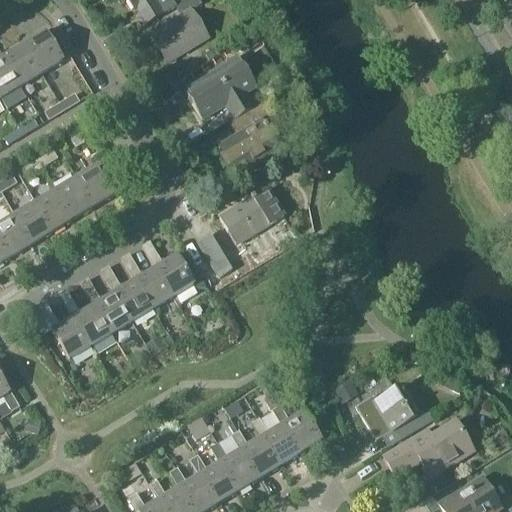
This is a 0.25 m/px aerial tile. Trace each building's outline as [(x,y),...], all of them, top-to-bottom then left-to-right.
[(125,0),(133,13),(135,12),(143,26),(163,15),(155,1),(156,0),(125,0)] [(201,6),(197,0),(189,0),(175,9),(181,18),(150,37),(167,65),(208,40),(191,12),(201,6)] [(64,65),(46,35),(25,47),(43,77),(64,65)] [(43,77),(25,47),(4,60),(23,89),(43,77)] [(215,50),(205,56),(209,63),(219,57),(215,50)] [(233,123),(256,110),(247,95),(257,89),(238,58),(182,92),(201,123),(224,109),(233,123)] [(23,89),(4,60),(0,62),(0,98),(2,102),(23,89)] [(181,94),(175,83),(160,92),(165,103),(181,94)] [(75,97),(61,106),(65,114),(80,105),(75,97)] [(65,114),(61,106),(45,116),(49,124),(65,114)] [(256,110),(233,123),(228,126),(236,138),(218,150),(235,178),(280,151),(263,123),(270,119),(262,107),(256,111),(256,110)] [(20,131),(25,139),(39,130),(34,122),(20,131)] [(25,139),(20,131),(4,141),(8,148),(25,139)] [(86,133),(71,142),(76,150),(91,141),(86,133)] [(38,162),(43,170),(57,161),(53,153),(38,162)] [(43,170),(38,162),(22,172),(27,180),(43,170)] [(76,180),(94,210),(116,197),(97,167),(76,180)] [(12,179),(0,186),(0,190),(3,195),(17,187),(12,179)] [(94,210),(76,180),(55,192),(74,222),(94,210)] [(284,219),(266,190),(219,220),(228,234),(232,231),(241,245),(284,219)] [(35,205),(53,235),(74,222),(55,192),(35,205)] [(35,205),(15,217),(33,247),(53,235),(35,205)] [(0,225),(0,239),(12,260),(33,247),(15,217),(0,225)] [(197,244),(220,280),(232,273),(210,237),(197,244)] [(0,266),(12,260),(0,239),(0,266)] [(174,302),(195,289),(176,257),(164,266),(150,244),(141,249),(154,271),(155,271),(174,302)] [(155,271),(154,271),(142,278),(129,257),(121,262),(134,283),(153,314),(174,302),(155,271)] [(134,283),(122,291),(109,270),(100,275),(113,297),(114,296),(133,327),(153,314),(134,283)] [(114,296),(113,297),(102,303),(89,282),(80,288),(93,309),(94,309),(112,339),(133,327),(114,296)] [(94,309),(93,309),(81,316),(68,295),(60,300),(73,322),(73,321),(91,352),(112,339),(94,309)] [(73,322),(60,329),(47,308),(39,313),(44,320),(37,325),(45,339),(52,334),(70,364),(91,352),(73,321),(73,322)] [(166,351),(159,339),(146,348),(153,359),(166,351)] [(0,380),(0,403),(4,401),(12,416),(20,411),(10,394),(8,395),(0,380)] [(465,386),(458,383),(453,394),(459,397),(465,386)] [(350,384),(333,394),(341,408),(358,397),(350,384)] [(397,445),(433,423),(426,412),(420,415),(403,387),(386,398),(387,399),(379,404),(374,397),(355,409),(376,443),(390,435),(397,445)] [(283,428),(301,457),(323,444),(305,414),(288,424),(280,410),(272,415),(281,429),(283,428)] [(41,425),(37,423),(29,421),(24,434),(32,436),(37,438),(39,432),(40,429),(41,425)] [(187,429),(188,430),(196,443),(210,435),(201,422),(201,421),(187,429)] [(283,428),(281,429),(269,437),(260,423),(252,428),(260,441),(262,440),(280,470),(301,457),(283,428)] [(397,481),(422,466),(430,478),(474,452),(457,425),(433,439),(428,431),(383,458),(391,473),(397,481)] [(262,440),(260,441),(248,449),(239,435),(232,440),(240,454),(242,453),(260,482),(280,470),(262,440)] [(10,445),(7,440),(0,444),(4,449),(10,445)] [(242,453),(240,454),(228,461),(219,448),(211,453),(219,467),(221,466),(239,495),(260,482),(242,453)] [(221,466),(219,467),(207,475),(198,460),(190,465),(199,480),(201,478),(219,507),(239,495),(221,466)] [(201,478),(199,480),(186,487),(177,473),(170,478),(179,492),(180,491),(193,511),(211,511),(219,507),(201,478)] [(503,511),(482,479),(438,507),(440,511),(503,511)] [(193,511),(180,491),(179,492),(166,499),(158,486),(150,491),(158,504),(160,503),(165,511),(193,511)] [(165,511),(160,503),(158,504),(145,511),(137,498),(129,503),(134,511),(165,511)]
